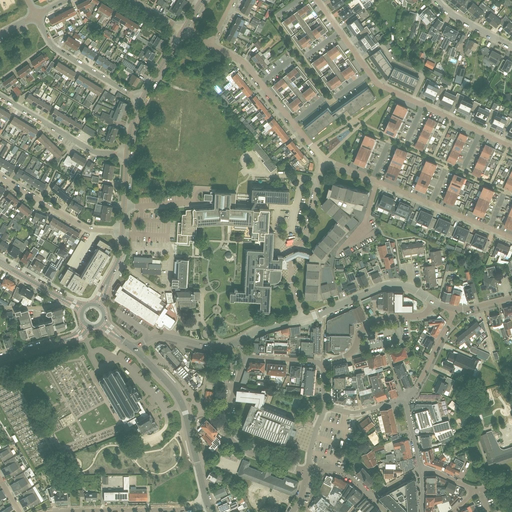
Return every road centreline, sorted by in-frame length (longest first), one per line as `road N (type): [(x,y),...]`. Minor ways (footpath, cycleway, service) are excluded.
road 1 (tertiary): [(207,502),(181,403),(134,349)]
road 2 (residential): [(58,510),(207,502)]
road 3 (residential): [(284,464),(224,433),(246,355)]
road 4 (residential): [(303,319),(393,283),(433,303)]
road 5 (residential): [(0,96),(88,149),(126,154)]
road 6 (residential): [(141,101),(54,47),(35,15)]
road 7 (residential): [(122,231),(85,228),(0,174)]
road 8 (residential): [(323,363),(349,354),(370,322),(421,315),(433,303)]
